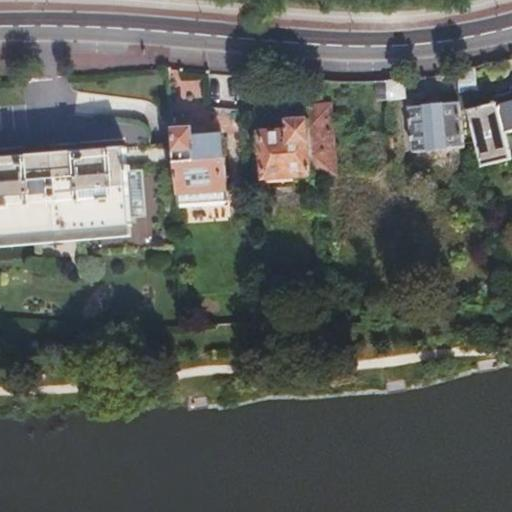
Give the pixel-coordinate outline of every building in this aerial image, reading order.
[(477,64),(460,67),(462,90),(480,88),(477,64)] [(405,76),(390,77),(391,95),(407,93),(405,76)] [(323,78),(309,77),(311,104),(324,103),(323,78)] [(390,77),(376,78),(378,95),(391,95),(390,77)] [(500,98),(471,106),(486,162),(511,154),(511,139),(509,127),(511,126),(511,80),(510,81),(511,85),(497,89),(500,98)] [(461,98),(412,103),(416,149),(466,145),(461,98)] [(324,103),(311,104),(312,116),(314,154),(315,171),(338,169),(334,112),(324,112),(324,103)] [(314,154),(312,116),(291,118),(291,126),(262,128),(266,174),(315,171),(314,154)] [(194,124),(173,125),(176,168),(178,183),(179,201),(229,197),(228,179),(224,131),(194,132),(194,124)] [(0,155),(0,236),(33,234),(31,205),(77,202),(79,231),(131,227),(124,147),(73,151),(74,166),(29,169),(28,154),(0,155)] [(73,151),(28,154),(29,169),(74,166),(73,151)] [(33,234),(0,236),(0,247),(131,238),(131,227),(79,231),(77,202),(31,205),(33,234)]
